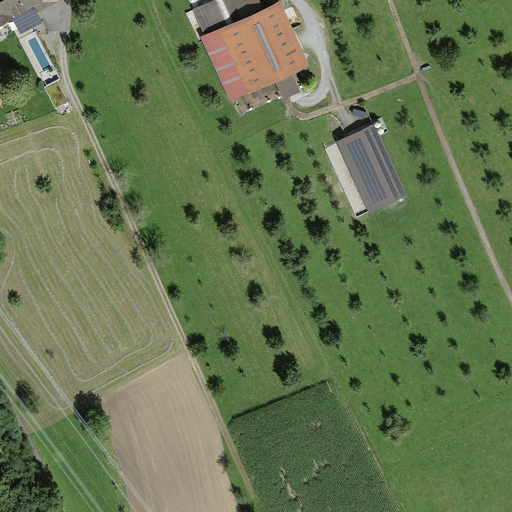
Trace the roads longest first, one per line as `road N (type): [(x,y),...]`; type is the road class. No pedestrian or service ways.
road 1 (track): [(242,466),(78,106)]
road 2 (track): [(511,296),(390,0)]
road 3 (unclassified): [(0,390),(58,511)]
